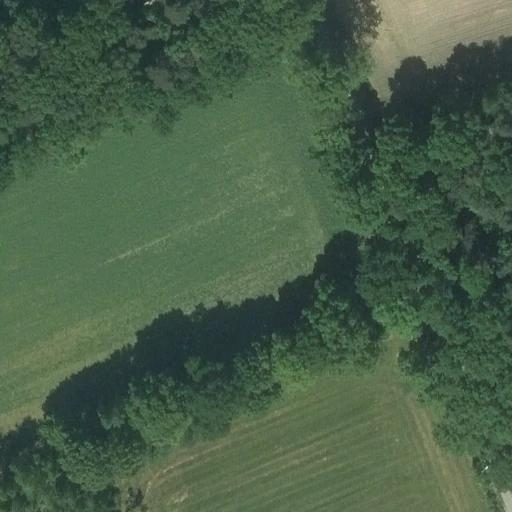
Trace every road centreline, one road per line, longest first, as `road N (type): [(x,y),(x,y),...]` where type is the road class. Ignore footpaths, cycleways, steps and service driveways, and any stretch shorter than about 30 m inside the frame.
road 1 (unclassified): [(495,457),(301,0)]
road 2 (track): [(0,469),(427,295)]
